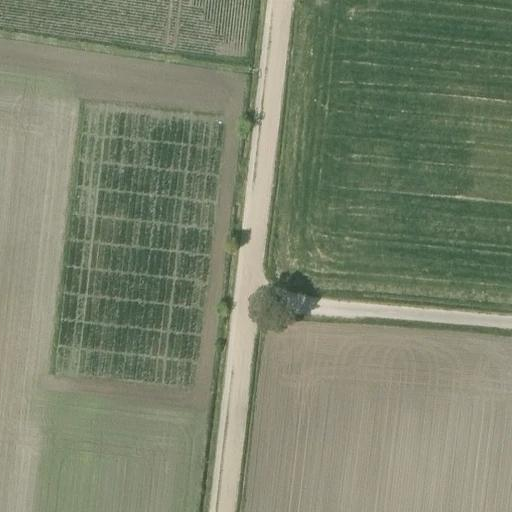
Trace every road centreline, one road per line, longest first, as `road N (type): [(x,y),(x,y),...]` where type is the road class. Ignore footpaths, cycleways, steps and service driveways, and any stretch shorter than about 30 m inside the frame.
road 1 (track): [(222,511),(279,15)]
road 2 (track): [(234,303),(511,325)]
